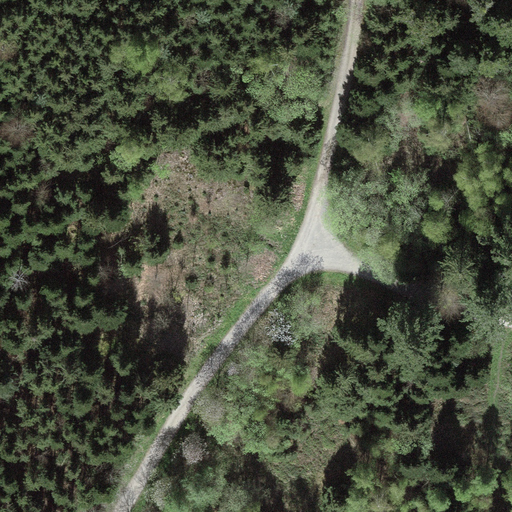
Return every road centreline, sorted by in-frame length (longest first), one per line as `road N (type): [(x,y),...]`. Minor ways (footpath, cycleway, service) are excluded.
road 1 (track): [(120,511),(222,342),(307,248),(347,103),(359,0)]
road 2 (track): [(511,320),(307,248)]
